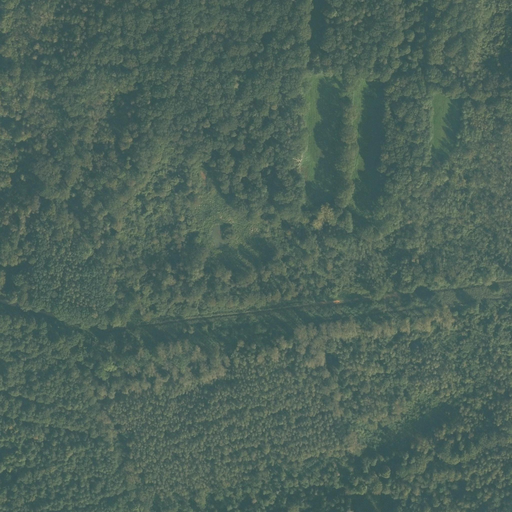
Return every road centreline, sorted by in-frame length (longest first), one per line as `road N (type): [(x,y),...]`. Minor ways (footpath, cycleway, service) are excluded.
road 1 (track): [(511,90),(328,61),(137,78),(0,71)]
road 2 (track): [(0,294),(65,312),(75,75)]
road 3 (track): [(511,426),(261,511)]
road 4 (track): [(148,511),(64,338),(67,326)]
road 5 (track): [(374,478),(302,318)]
road 6 (track): [(137,335),(98,336),(0,307)]
